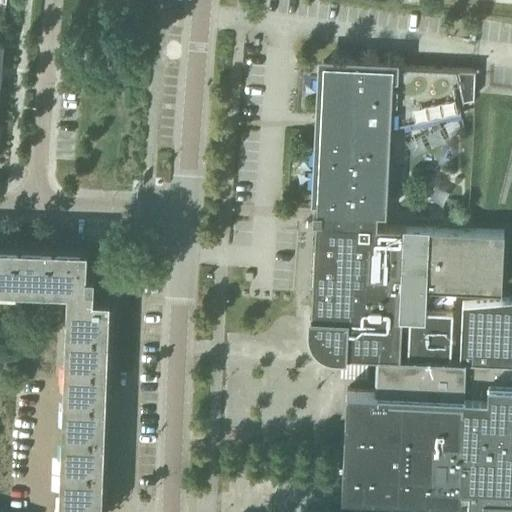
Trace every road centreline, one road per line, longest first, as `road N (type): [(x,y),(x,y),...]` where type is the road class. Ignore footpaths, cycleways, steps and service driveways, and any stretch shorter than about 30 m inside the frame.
road 1 (tertiary): [(169,511),(185,211)]
road 2 (tertiary): [(185,211),(204,0)]
road 3 (residential): [(36,204),(55,0)]
road 4 (residential): [(185,211),(36,204)]
